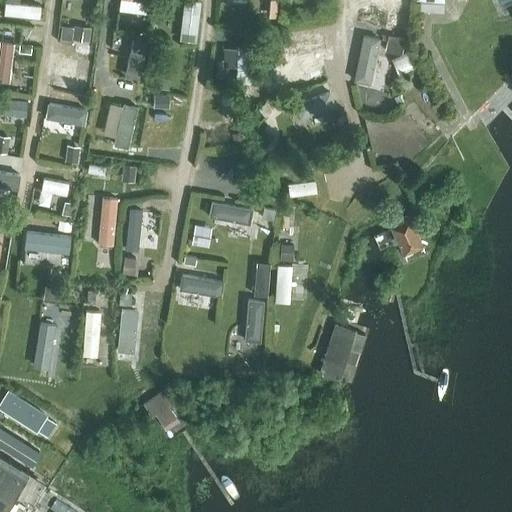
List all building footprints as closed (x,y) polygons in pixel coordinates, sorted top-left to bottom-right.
[(157,9),(156,0),(122,0),(122,7),(157,9)] [(186,0),(181,37),(197,39),(202,0),(186,0)] [(390,24),(395,25),(407,28),(411,9),(394,6),(390,24)] [(91,27),(74,25),(73,38),(89,40),(91,27)] [(60,38),(71,40),(73,27),(62,26),(60,38)] [(271,53),(333,50),(332,32),(270,35),(271,53)] [(393,36),(389,35),(386,48),(402,52),(405,38),(393,36)] [(0,72),(15,72),(14,36),(0,36),(0,72)] [(252,79),(253,42),(239,42),(238,78),(252,79)] [(18,51),(30,53),(31,44),(19,43),(18,51)] [(418,63),(412,51),(394,59),(399,71),(418,63)] [(51,87),(59,89),(62,74),(54,73),(51,87)] [(72,91),(75,77),(62,74),(59,89),(72,91)] [(273,89),(288,87),(286,77),(272,79),(273,89)] [(168,88),(170,81),(159,79),(158,86),(168,88)] [(314,110),(337,99),(331,87),(308,98),(314,110)] [(0,93),(0,113),(26,114),(27,94),(0,93)] [(154,95),(154,106),(165,106),(166,95),(154,95)] [(47,113),(86,120),(89,105),(50,97),(47,113)] [(259,107),(265,115),(271,110),(265,102),(259,107)] [(234,141),(244,140),(242,131),(233,132),(234,141)] [(0,151),(8,153),(10,134),(0,132),(0,151)] [(66,149),(65,160),(77,162),(78,150),(66,149)] [(123,165),(122,175),(133,177),(134,166),(123,165)] [(68,193),(71,180),(45,175),(43,188),(68,193)] [(317,177),(289,178),(290,193),(318,192),(317,177)] [(117,241),(118,193),(103,193),(101,241),(117,241)] [(215,196),(212,212),(252,219),(255,203),(215,196)] [(65,201),(62,213),(69,215),(72,203),(65,201)] [(140,248),(147,206),(132,204),(126,246),(140,248)] [(265,207),(263,216),(272,218),(274,209),(265,207)] [(422,245),(409,218),(418,214),(416,208),(385,222),(388,229),(391,227),(404,254),(422,245)] [(280,226),(288,226),(289,214),(281,214),(280,226)] [(71,222),(59,220),(58,229),(70,230),(71,222)] [(196,221),(193,240),(210,243),(213,224),(196,221)] [(71,250),(73,233),(28,227),(26,244),(71,250)] [(292,259),(293,244),(282,244),(281,259),(292,259)] [(185,255),(184,263),(195,265),(196,257),(185,255)] [(125,257),(123,273),(134,273),(135,257),(125,257)] [(277,260),(276,298),(292,299),(294,260),(277,260)] [(181,287),(224,291),(225,274),(182,271),(181,287)] [(45,285),(43,298),(60,300),(61,287),(45,285)] [(129,293),(121,293),(121,305),(129,304),(129,293)] [(249,294),(247,337),(264,337),(265,295),(249,294)] [(100,352),(101,305),(86,305),(85,352),(100,352)] [(335,322),(319,371),(338,378),(355,328),(335,322)] [(44,366),(58,366),(59,330),(45,329),(44,366)] [(0,402),(49,432),(57,419),(6,388),(0,397),(0,402)] [(175,414),(169,404),(172,401),(166,391),(155,398),(145,405),(152,415),(155,413),(162,424),(175,414)] [(6,449),(12,439),(0,430),(0,450),(3,453),(6,449)] [(12,439),(6,449),(30,465),(37,454),(12,438),(12,439)] [(18,511),(37,483),(0,459),(0,511),(18,511)]
